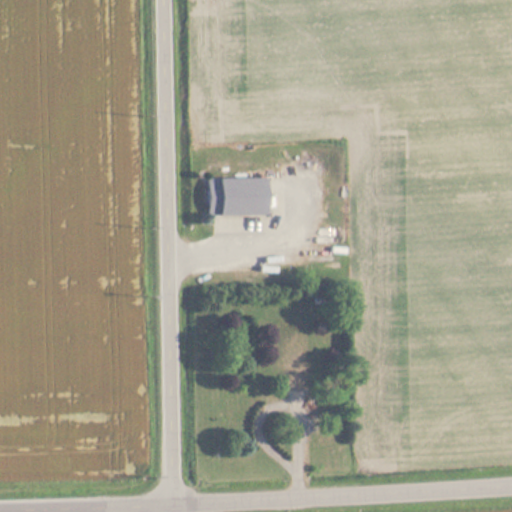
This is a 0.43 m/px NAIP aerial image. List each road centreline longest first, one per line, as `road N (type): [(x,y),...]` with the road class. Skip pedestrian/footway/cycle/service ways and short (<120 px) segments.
road 1 (residential): [(0,509),(511,484)]
road 2 (secondary): [(174,511),(163,0)]
